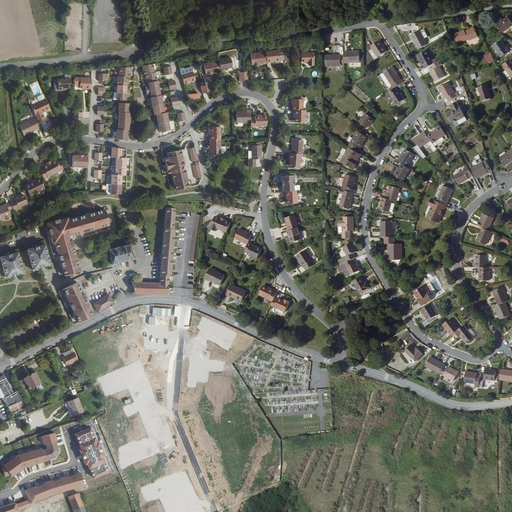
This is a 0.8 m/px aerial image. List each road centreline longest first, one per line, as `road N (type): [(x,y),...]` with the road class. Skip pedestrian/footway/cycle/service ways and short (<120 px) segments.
road 1 (residential): [(191,125),(235,94),(270,106),(267,238),(301,299),(342,331)]
road 2 (residential): [(394,298),(366,243),(365,209),(381,159),(423,98),(381,25)]
road 3 (residential): [(182,301),(174,416),(215,511)]
road 4 (tertiary): [(182,301),(126,304),(3,366)]
road 5 (track): [(129,49),(321,30)]
road 6 (residential): [(503,185),(469,211),(456,254),(462,284),(497,345)]
road 7 (track): [(0,68),(118,55),(136,42),(133,0)]
road 8 (tertiary): [(511,402),(450,403),(342,364)]
road 9 (tertiary): [(342,364),(182,301)]
road 10 (residential): [(497,345),(479,360),(427,341),(394,298)]
